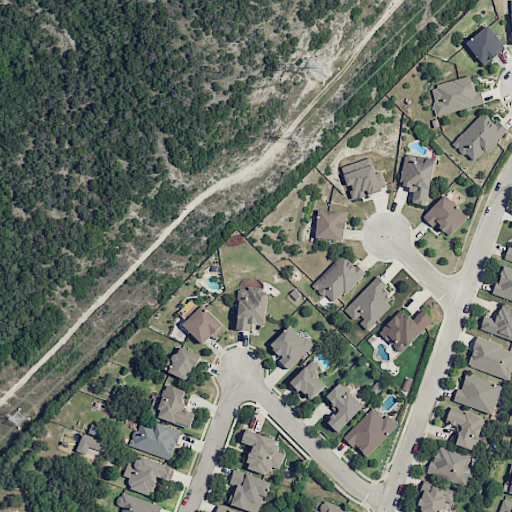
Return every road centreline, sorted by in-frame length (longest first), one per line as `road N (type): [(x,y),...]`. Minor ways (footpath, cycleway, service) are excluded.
road 1 (track): [(396,0),(300,120),(189,208),(0,400)]
road 2 (residential): [(385,511),(511,171)]
road 3 (residential): [(187,511),(239,370),(353,486),(391,497)]
